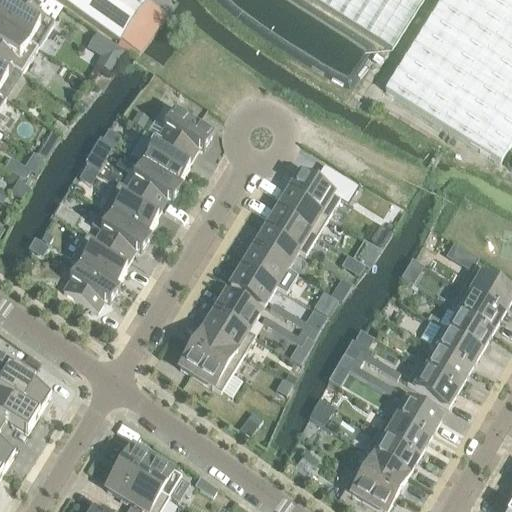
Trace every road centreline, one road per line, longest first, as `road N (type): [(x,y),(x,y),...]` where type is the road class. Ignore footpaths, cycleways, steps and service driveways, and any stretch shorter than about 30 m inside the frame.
road 1 (residential): [(113,386),(263,145)]
road 2 (residential): [(286,511),(113,386)]
road 3 (residential): [(35,511),(113,386)]
road 4 (residential): [(113,386),(0,307)]
road 5 (residential): [(448,511),(511,400)]
